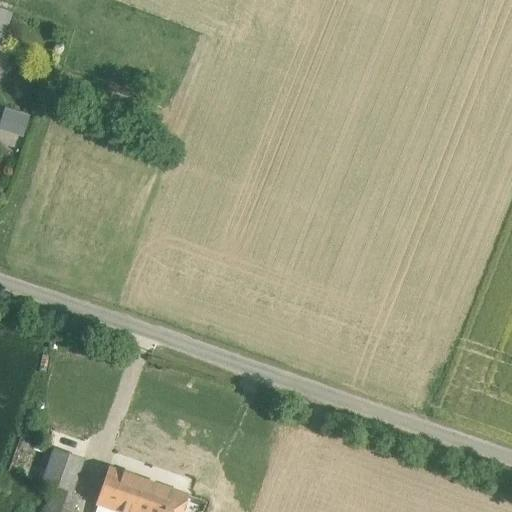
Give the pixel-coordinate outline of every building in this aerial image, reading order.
[(0,44),(11,14),(0,10),(0,44)] [(79,33),(53,24),(53,22),(40,18),(33,38),(72,52),(79,33)] [(22,111),(3,105),(0,114),(0,126),(16,132),(22,111)] [(83,459),(54,449),(42,483),(52,487),(52,486),(71,492),(83,459)] [(147,511),(157,485),(110,467),(96,503),(119,511),(147,511)] [(181,511),(188,496),(157,485),(147,511),(181,511)] [(71,492),(52,486),(52,487),(42,511),(70,511),(77,494),(71,492)]
